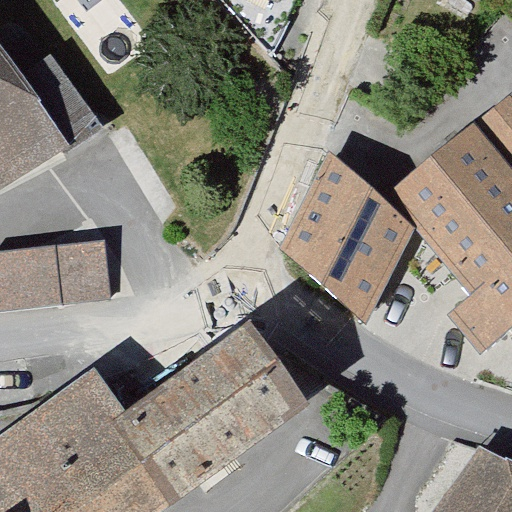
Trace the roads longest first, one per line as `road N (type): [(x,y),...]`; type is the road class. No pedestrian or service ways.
road 1 (residential): [(254,279),(363,0)]
road 2 (residential): [(511,421),(421,395),(349,362),(254,279)]
road 3 (residential): [(254,279),(119,337),(0,354)]
